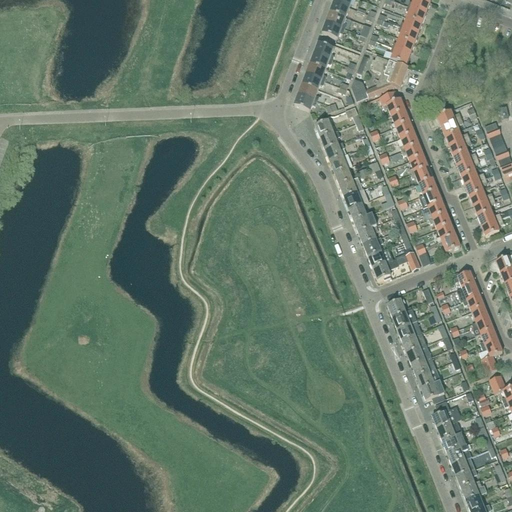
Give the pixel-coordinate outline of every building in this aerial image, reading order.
[(350,11),(353,0),(352,0),(335,0),(333,4),(350,11)] [(426,16),(430,5),(416,0),(414,0),(412,6),(409,5),(408,9),(426,16)] [(346,21),(350,11),(333,4),(330,15),(346,21)] [(422,26),(426,16),(408,9),(406,14),(409,15),(407,20),(422,26)] [(343,27),(346,21),(330,15),(326,25),(344,32),(346,28),(343,27)] [(418,37),(422,26),(407,20),(404,26),(402,25),(400,30),(418,37)] [(343,37),(344,32),(326,25),(322,36),(338,42),(340,36),(343,37)] [(414,47),(418,37),(400,30),(398,34),(401,36),(399,41),(414,47)] [(411,57),(414,47),(399,41),(397,47),(394,45),(392,50),(411,57)] [(334,52),(318,46),(318,45),(314,56),(332,64),(334,59),(331,58),(334,52)] [(406,68),(411,57),(392,50),(390,55),(393,56),(391,62),(406,68)] [(331,68),(332,64),(314,56),(310,67),(326,73),(328,67),(331,68)] [(362,78),(368,61),(363,59),(357,77),(362,78)] [(386,87),(388,93),(395,90),(400,91),(408,71),(377,59),(375,63),(373,63),(371,67),(373,68),(371,72),(382,76),(377,89),(377,90),(386,87)] [(324,78),(326,73),(310,67),(306,77),(325,84),(326,79),(324,78)] [(323,89),(325,84),(306,77),(302,87),(318,93),(320,87),(323,89)] [(365,93),(362,86),(354,83),(351,91),(357,105),(368,101),(365,93)] [(316,99),(318,93),(302,87),(298,97),(317,105),(319,100),(316,99)] [(365,93),(368,101),(388,93),(386,87),(377,90),(377,89),(365,93)] [(383,109),(399,102),(396,94),(379,101),(383,109)] [(315,109),(317,105),(298,97),(294,108),(310,114),(312,108),(315,109)] [(391,119),(405,113),(400,102),(399,102),(383,109),(385,113),(388,111),(391,119)] [(361,125),(358,117),(355,110),(345,114),(348,121),(353,119),(356,126),(361,125)] [(501,123),(508,122),(505,110),(499,112),(501,123)] [(392,132),(409,125),(405,113),(391,119),(394,126),(391,128),(392,132)] [(459,116),(452,119),(450,114),(437,119),(441,129),(461,121),(459,116)] [(457,129),(463,126),(461,121),(441,129),(445,139),(459,134),(457,129)] [(334,133),(332,134),(328,124),(315,129),(320,141),(335,135),(334,133)] [(400,142),(414,136),(409,125),(392,132),(394,136),(397,134),(400,142)] [(487,135),(498,131),(496,125),(484,130),(487,135)] [(489,141),(500,137),(498,131),(487,135),(489,141)] [(325,153),(338,148),(335,142),(340,140),(338,134),(335,135),(320,141),(325,153)] [(467,136),(461,139),(459,134),(445,139),(449,149),(469,141),(467,136)] [(418,148),(416,142),(414,136),(400,142),(403,149),(400,150),(401,154),(418,148)] [(491,147),(502,142),(500,137),(489,141),(491,147)] [(465,149),(471,146),(469,141),(449,149),(453,159),(467,154),(465,149)] [(493,152),(505,148),(502,142),(491,147),(493,152)] [(329,165),(342,160),(340,153),(345,151),(342,146),(338,148),(325,153),(329,165)] [(410,164),(423,159),(418,148),(401,154),(403,159),(407,157),(410,164)] [(496,158),(507,153),(505,148),(493,152),(496,158)] [(498,163),(509,159),(507,153),(496,158),(498,163)] [(475,156),(469,159),(467,154),(453,159),(457,169),(477,161),(475,156)] [(403,162),(401,156),(391,160),(394,165),(403,162)] [(411,177),(428,170),(423,159),(410,164),(412,172),(409,173),(411,177)] [(500,169),(511,164),(509,159),(498,163),(500,169)] [(349,169),(346,170),(342,160),(329,165),(334,177),(349,171),(349,169)] [(473,169),(479,166),(477,161),(457,169),(461,180),(475,174),(473,169)] [(502,175),(511,170),(511,166),(511,164),(500,169),(502,175)] [(432,182),(428,172),(428,170),(411,177),(412,181),(416,180),(419,187),(432,182)] [(506,184),(511,181),(511,170),(502,175),(506,184)] [(348,173),(350,172),(349,171),(334,177),(339,189),(352,183),(348,173)] [(369,178),(367,172),(359,175),(361,181),(369,178)] [(483,176),(477,179),(475,174),(461,180),(465,190),(485,181),(483,176)] [(344,200),(362,193),(358,181),(352,183),(339,189),(344,200)] [(481,189),(487,186),(485,181),(465,190),(469,200),(483,194),(481,189)] [(420,200),(423,198),(437,193),(432,182),(419,187),(422,194),(418,196),(420,200)] [(349,212),(362,207),(369,204),(364,192),(362,193),(344,200),(349,212)] [(428,210),(441,205),(437,193),(423,198),(428,210)] [(491,197),(485,199),(483,194),(469,200),(473,210),(493,202),(491,197)] [(489,209),(495,207),(493,202),(473,210),(477,220),(491,214),(489,209)] [(432,221),(446,216),(441,205),(428,210),(432,221)] [(368,217),(366,217),(362,207),(349,212),(353,224),(368,218),(368,217)] [(499,217),(493,219),(491,214),(477,220),(481,230),(502,222),(499,217)] [(437,233),(451,227),(446,216),(432,221),(429,223),(431,227),(434,225),(437,233)] [(358,236),(371,231),(376,229),(377,228),(372,217),(368,218),(353,224),(358,236)] [(497,229),(504,227),(502,222),(481,230),(486,240),(499,234),(497,229)] [(438,245),(455,239),(451,227),(437,233),(440,240),(436,241),(438,245)] [(373,236),(378,234),(376,229),(371,231),(358,236),(363,248),(376,243),(373,236)] [(446,256),(460,250),(455,239),(438,245),(440,250),(443,248),(446,256)] [(378,249),(383,247),(381,241),(376,243),(363,248),(368,260),(381,255),(378,249)] [(382,259),(385,258),(383,254),(381,255),(368,260),(372,272),(385,266),(382,259)] [(412,274),(420,271),(413,255),(406,258),(412,274)] [(432,268),(427,257),(421,259),(426,270),(432,268)] [(500,276),(511,271),(511,268),(508,259),(495,264),(500,276)] [(398,269),(395,262),(385,266),(372,272),(377,283),(377,284),(384,281),(384,283),(390,281),(389,279),(390,278),(388,273),(398,269)] [(505,288),(511,284),(511,271),(500,276),(505,288)] [(462,292),(474,287),(470,275),(453,281),(455,286),(459,284),(462,292)] [(479,298),(474,287),(462,292),(456,294),(461,306),(463,305),(463,304),(467,303),(479,298)] [(427,306),(433,304),(428,292),(422,294),(427,306)] [(484,309),(479,298),(467,303),(463,304),(463,305),(464,309),(468,307),(471,314),(484,309)] [(392,320),(405,315),(400,303),(387,309),(392,320)] [(476,326),(488,321),(484,309),(471,314),(476,326)] [(397,332),(410,327),(417,324),(412,313),(405,315),(392,320),(397,332)] [(480,337),(493,332),(488,321),(476,326),(472,327),(474,331),(477,330),(480,337)] [(402,344),(415,339),(421,336),(417,324),(410,327),(397,332),(402,344)] [(443,341),(448,339),(443,328),(438,330),(443,341)] [(480,346),(481,350),(484,349),(488,347),(497,344),(493,332),(480,337),(483,344),(480,346)] [(406,356),(419,351),(426,348),(421,336),(415,339),(402,344),(406,356)] [(448,339),(443,341),(447,353),(453,351),(448,339)] [(459,341),(453,344),(455,350),(461,347),(459,341)] [(482,363),(489,360),(490,360),(492,359),(502,355),(497,344),(488,347),(484,349),(481,350),(483,355),(480,356),(482,363)] [(411,368),(431,360),(426,348),(419,351),(406,356),(411,368)] [(486,377),(497,373),(492,359),(490,360),(489,360),(482,363),(481,363),(486,377)] [(416,380),(436,372),(431,360),(411,368),(416,380)] [(421,392),(440,384),(441,384),(436,372),(416,380),(421,392)] [(489,384),(494,397),(503,394),(505,392),(500,379),(489,384)] [(432,402),(443,397),(445,396),(440,384),(421,392),(425,403),(425,404),(432,402)] [(511,389),(505,392),(503,394),(505,400),(502,402),(503,406),(511,402),(511,389)] [(434,407),(445,402),(443,397),(432,402),(434,407)] [(511,415),(511,402),(503,406),(505,410),(509,409),(511,415)] [(449,413),(446,404),(435,409),(438,418),(449,413)] [(457,424),(461,422),(456,410),(449,413),(438,418),(432,420),(432,421),(437,432),(457,424)] [(462,436),(457,424),(437,432),(442,444),(462,436)] [(484,441),(488,439),(483,427),(479,429),(478,429),(483,441),(484,441)] [(460,451),(466,448),(462,436),(442,444),(446,456),(460,451)] [(488,439),(484,441),(489,453),(493,451),(488,439)] [(471,452),(469,447),(466,448),(460,451),(446,456),(451,468),(470,460),(471,460),(469,453),(471,452)] [(456,480),(465,476),(469,474),(475,472),(470,460),(451,468),(456,480)] [(461,492),(474,486),(471,480),(477,478),(475,472),(469,474),(465,476),(456,480),(461,492)] [(484,489),(482,490),(479,484),(474,486),(461,492),(466,503),(479,498),(487,495),(484,489)] [(469,511),(478,511),(483,510),(479,498),(466,503),(469,511)]
